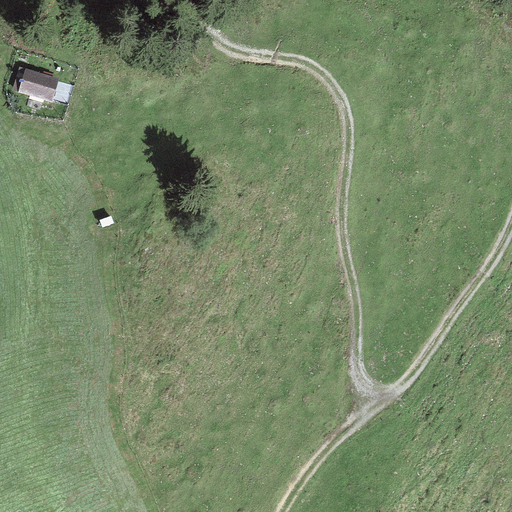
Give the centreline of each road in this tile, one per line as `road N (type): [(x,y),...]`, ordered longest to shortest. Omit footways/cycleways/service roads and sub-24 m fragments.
road 1 (track): [(377,397),(360,362),(346,197),(352,113),(341,85),(299,58),(234,48),(195,0)]
road 2 (track): [(511,225),(446,338),(331,444),(284,511)]
